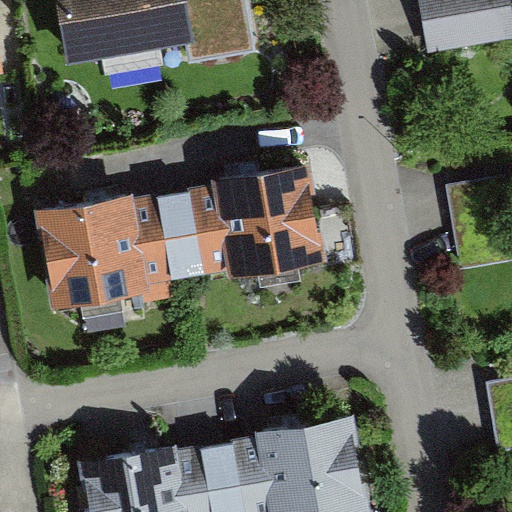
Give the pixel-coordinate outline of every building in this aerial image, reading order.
[(0,0),(0,74),(17,72),(6,0),(0,0)] [(221,0),(72,0),(77,40),(224,23),(221,0)] [(511,25),(511,0),(413,0),(418,36),(511,25)] [(335,155),(212,171),(224,267),(347,251),(335,155)] [(172,180),(53,207),(73,296),(193,270),(172,180)] [(261,511),(301,511),(388,499),(374,411),(249,430),(261,511)] [(230,511),(219,434),(88,454),(96,511),(230,511)]
